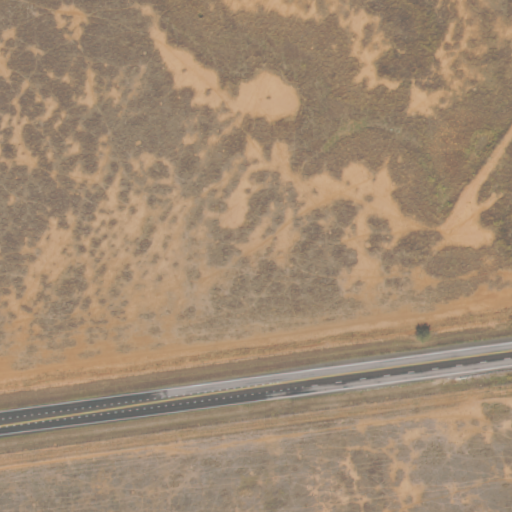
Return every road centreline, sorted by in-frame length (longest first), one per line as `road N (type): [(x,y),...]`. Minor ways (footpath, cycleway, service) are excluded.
road 1 (trunk): [(511,344),(0,417)]
road 2 (track): [(511,310),(0,382)]
